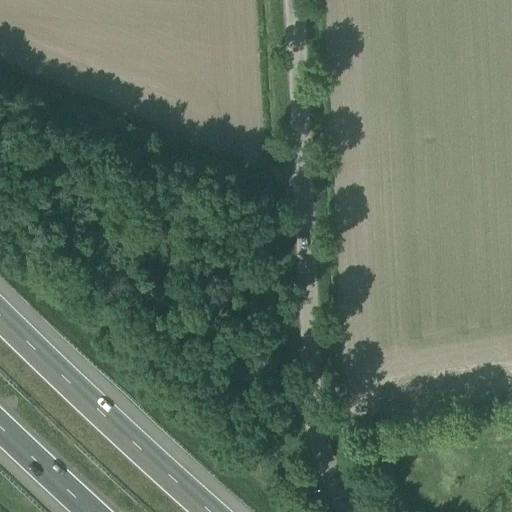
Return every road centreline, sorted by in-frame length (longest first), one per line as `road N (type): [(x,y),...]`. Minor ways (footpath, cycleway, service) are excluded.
road 1 (unclassified): [(352,511),(325,440),(311,346),(295,0)]
road 2 (motorway): [(239,511),(80,372),(0,286)]
road 3 (motorway): [(0,417),(102,511)]
